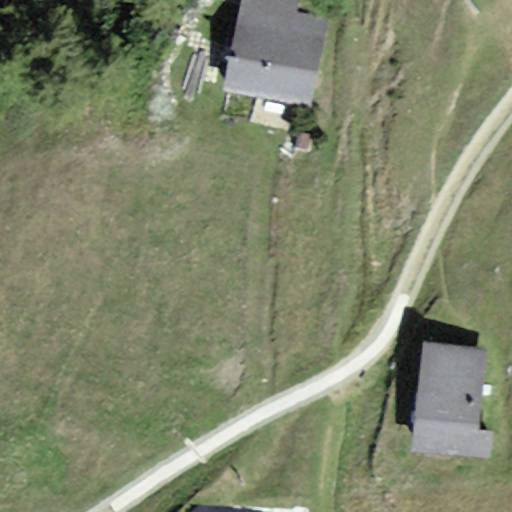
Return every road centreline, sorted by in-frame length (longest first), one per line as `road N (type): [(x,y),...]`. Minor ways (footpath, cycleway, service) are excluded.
road 1 (track): [(338,380),(383,358),(511,122)]
road 2 (track): [(62,511),(338,380)]
